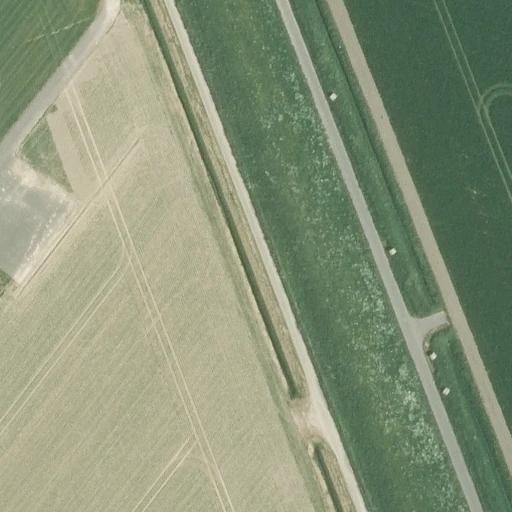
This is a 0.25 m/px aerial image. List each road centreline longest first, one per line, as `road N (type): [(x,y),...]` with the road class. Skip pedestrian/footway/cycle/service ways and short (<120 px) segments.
road 1 (track): [(477,511),(282,0)]
road 2 (unclassified): [(361,511),(167,0)]
